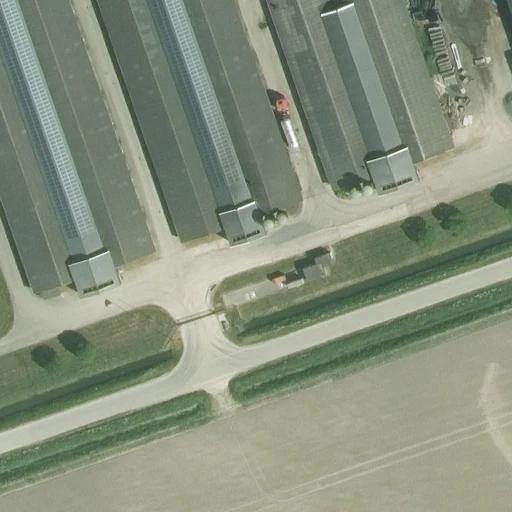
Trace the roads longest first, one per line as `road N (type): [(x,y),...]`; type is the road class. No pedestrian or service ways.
road 1 (unclassified): [(0,437),(511,261)]
road 2 (unknown): [(213,362),(186,310),(160,285),(44,306),(8,292),(0,271)]
